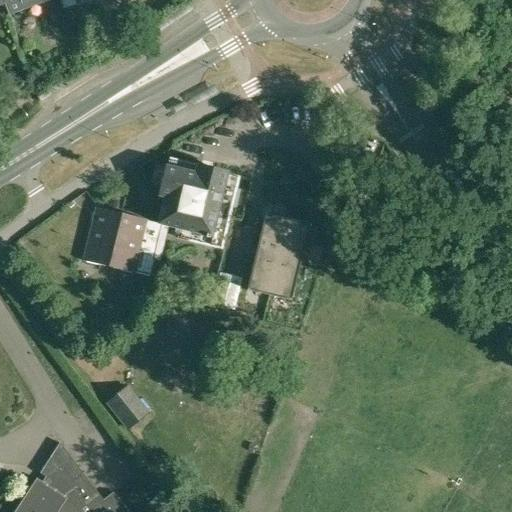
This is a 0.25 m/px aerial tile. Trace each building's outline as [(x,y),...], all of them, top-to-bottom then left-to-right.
[(1,0),(3,4),(7,15),(50,0),(1,0)] [(156,225),(160,226),(179,230),(177,238),(221,248),(223,240),(238,179),(166,161),(157,198),(163,199),(157,223),(156,225)] [(156,225),(157,223),(96,207),(83,261),(135,273),(140,253),(153,256),(160,226),(156,225)] [(310,222),(265,212),(257,247),(256,253),(247,290),(292,300),(310,222)] [(241,278),(219,273),(212,304),(234,309),(241,278)] [(106,404),(128,430),(150,413),(128,386),(106,404)] [(125,511),(111,494),(98,503),(93,497),(97,494),(60,445),(50,460),(58,471),(47,479),(43,485),(37,480),(16,511),(125,511)]
